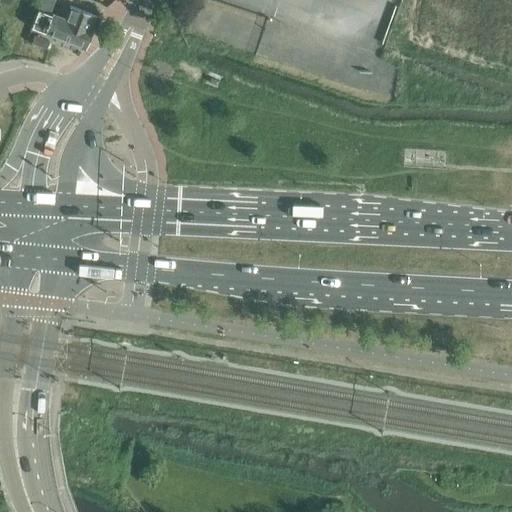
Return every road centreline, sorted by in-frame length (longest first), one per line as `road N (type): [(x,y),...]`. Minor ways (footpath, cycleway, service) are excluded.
road 1 (primary): [(54,259),(511,292)]
road 2 (primary): [(511,231),(61,204)]
road 3 (tertiary): [(20,255),(2,430),(25,511)]
road 4 (tertiary): [(51,511),(34,461),(33,411),(54,259)]
road 5 (unclassified): [(69,89),(38,137),(24,203)]
